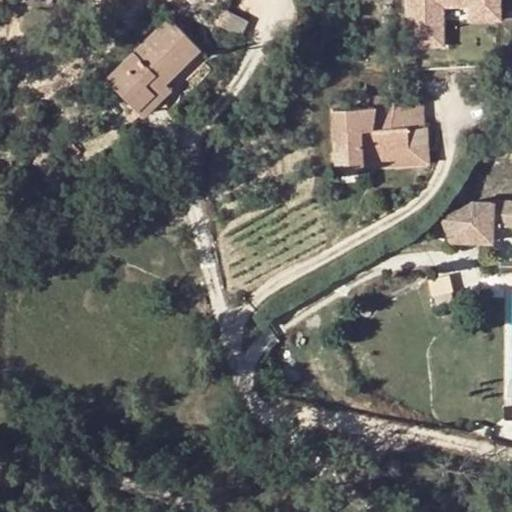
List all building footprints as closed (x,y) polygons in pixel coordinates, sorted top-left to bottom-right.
[(407,0),(411,46),(449,43),(447,18),(435,19),(434,5),(446,5),(470,3),(481,2),(482,32),(504,30),(502,0),(407,0)] [(481,2),(470,3),(472,33),(482,32),(481,2)] [(446,5),(434,5),(435,19),(447,18),(446,5)] [(106,80),(137,112),(165,83),(199,49),(168,18),(106,80)] [(165,83),(137,112),(143,118),(171,91),(165,83)] [(358,83),(360,108),(368,107),(366,83),(358,83)] [(358,132),(407,128),(405,99),(375,97),(372,107),(368,107),(360,108),(331,110),(334,168),(360,167),(360,164),(360,151),(358,132)] [(421,100),(405,99),(407,128),(423,127),(421,100)] [(407,128),(407,148),(427,147),(426,127),(423,127),(407,128)] [(358,132),(360,151),(407,148),(407,128),(358,132)] [(360,151),(360,164),(408,163),(407,148),(360,151)] [(511,202),(475,202),(442,215),(452,239),(491,239),(491,237),(500,238),(501,227),(511,226),(511,202)] [(264,372),(265,374),(268,376),(270,376),(272,375),(274,373),(274,368),(273,367),(271,366),(268,366),(265,367),(265,369),(264,372)]
